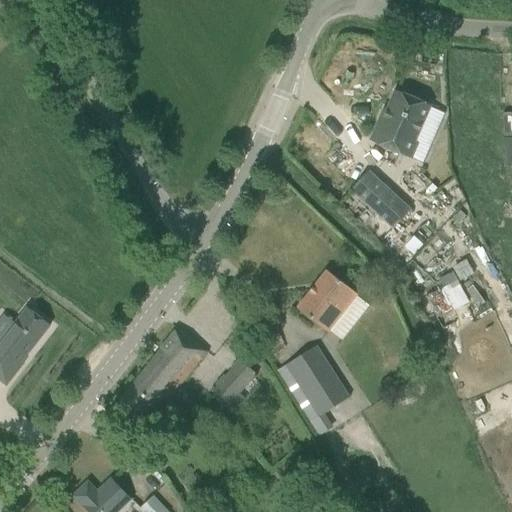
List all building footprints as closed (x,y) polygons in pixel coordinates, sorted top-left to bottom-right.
[(368,141),(411,161),(418,144),(415,143),(431,108),(394,91),(386,109),(383,107),(368,141)] [(511,112),(503,113),(505,165),(511,164),(511,112)] [(411,211),(368,172),(350,192),(393,231),(411,211)] [(297,310),(327,333),(356,296),(326,272),(297,310)] [(443,293),(458,286),(452,273),(437,280),(443,293)] [(28,305),(0,341),(0,376),(7,382),(25,359),(24,358),(51,323),(28,305)] [(186,378),(205,354),(192,343),(176,331),(108,414),(124,427),(135,436),(159,409),(174,423),(183,413),(168,401),(171,397),(177,389),(186,378)] [(277,372),(319,438),(332,430),(323,416),(349,399),(316,347),(277,372)] [(212,391),(229,405),(255,376),(239,362),(212,391)] [(275,473),(292,494),(308,481),(292,460),(275,473)] [(86,511),(118,511),(130,500),(111,480),(97,494),(87,484),(72,498),(86,511)] [(141,511),(165,511),(152,498),(139,510),(141,511)]
